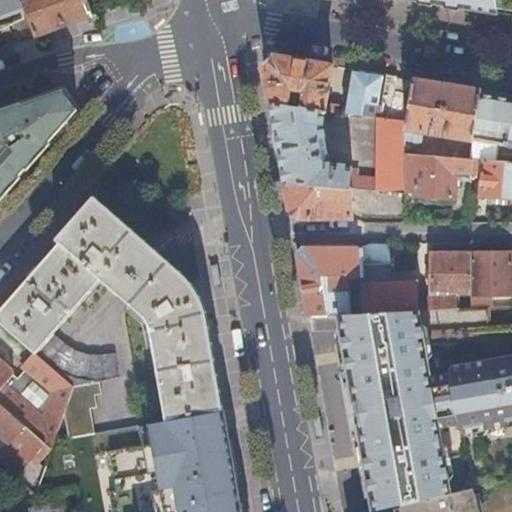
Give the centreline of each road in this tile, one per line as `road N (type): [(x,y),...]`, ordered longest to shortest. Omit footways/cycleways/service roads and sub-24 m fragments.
road 1 (residential): [(213,31),(151,63),(0,240)]
road 2 (secondary): [(299,511),(248,234)]
road 3 (residential): [(248,234),(511,233)]
road 4 (tertiary): [(273,24),(511,64)]
road 5 (residential): [(213,31),(65,60),(0,83)]
road 6 (secondary): [(248,234),(213,31)]
